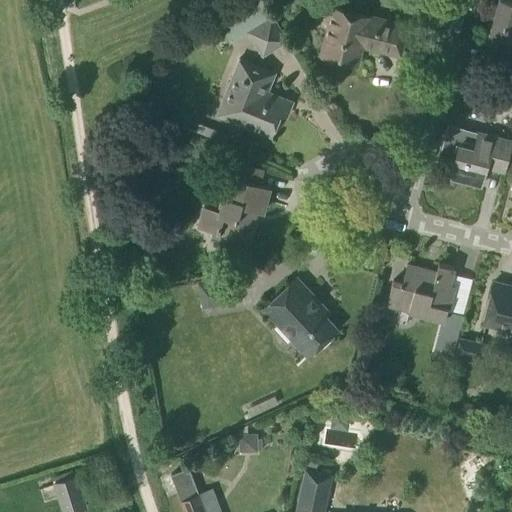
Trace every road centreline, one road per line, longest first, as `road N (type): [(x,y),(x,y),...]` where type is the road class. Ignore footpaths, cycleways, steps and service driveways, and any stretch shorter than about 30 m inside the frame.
road 1 (track): [(53,0),(127,439),(150,511)]
road 2 (residential): [(401,219),(381,225),(371,258),(329,250),(312,232),(307,183),(325,159),(354,151),(387,156),(412,173)]
road 3 (residential): [(412,173),(459,0)]
